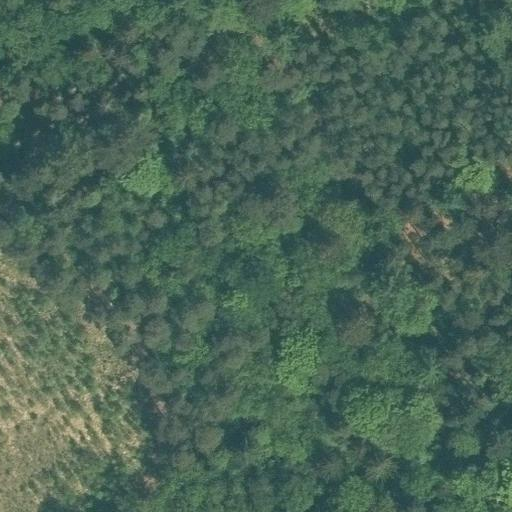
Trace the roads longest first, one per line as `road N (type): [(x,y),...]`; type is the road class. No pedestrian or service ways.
road 1 (track): [(243,0),(313,131),(402,362)]
road 2 (track): [(402,362),(467,511)]
